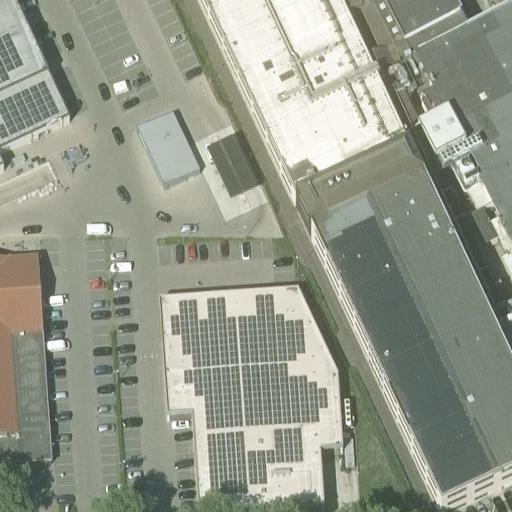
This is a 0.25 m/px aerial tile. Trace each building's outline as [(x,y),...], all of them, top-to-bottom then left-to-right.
[(0,0),(0,174),(3,173),(0,165),(0,157),(69,125),(10,0),(0,0)] [(511,377),(335,0),(199,0),(438,511),(455,511),(511,485),(511,377)] [(335,0),(511,377),(511,313),(511,312),(505,315),(436,167),(420,132),(404,99),(413,95),(400,67),(412,61),(406,48),(383,59),(362,15),(383,6),(380,0),(335,0)] [(450,0),(380,0),(383,6),(406,48),(412,61),(413,62),(418,59),(418,58),(467,33),(450,0)] [(511,9),(467,33),(418,58),(418,59),(413,62),(428,79),(432,85),(494,207),(511,241),(511,9)] [(428,79),(413,62),(412,61),(400,67),(413,95),(404,99),(420,132),(432,126),(422,107),(424,97),(433,93),(429,87),(432,85),(428,79)] [(494,207),(432,85),(429,87),(433,93),(424,97),(422,107),(432,126),(420,132),(436,167),(446,161),(464,196),(467,194),(478,215),(494,207)] [(163,192),(200,175),(172,117),(154,126),(164,148),(146,156),(163,192)] [(164,148),(154,126),(136,134),(146,156),(164,148)] [(233,143),(207,155),(231,206),(257,194),(233,143)] [(498,243),(483,214),(477,217),(492,246),(498,243)] [(511,252),(511,244),(500,221),(494,224),(509,254),(511,252)] [(511,254),(501,260),(511,280),(511,254)] [(32,300),(40,308),(37,263),(14,265),(15,276),(16,288),(10,288),(11,302),(32,300)] [(0,265),(0,470),(10,470),(51,467),(40,308),(32,300),(11,302),(10,288),(16,288),(15,276),(14,265),(6,265),(0,265)] [(283,308),(282,297),(276,298),(243,300),(190,303),(158,306),(161,343),(187,341),(185,315),(283,308)] [(187,341),(161,343),(166,422),(192,421),(197,511),(323,511),(320,457),(342,455),(338,401),(337,382),(297,297),(282,297),(283,308),(185,315),(187,341)]
